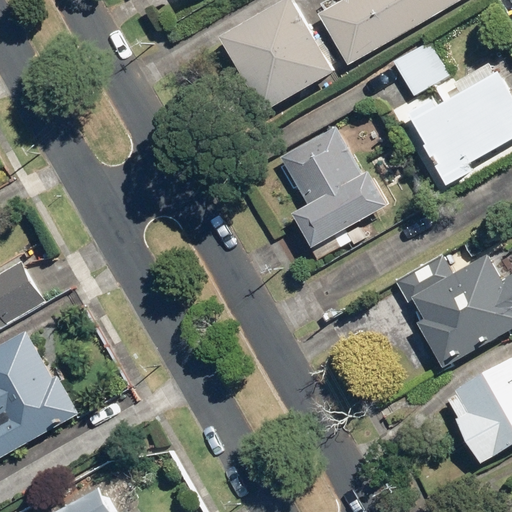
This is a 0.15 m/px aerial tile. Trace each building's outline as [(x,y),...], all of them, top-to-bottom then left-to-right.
[(342,75),(299,0),(297,0),(229,38),(272,114),(342,75)] [(352,0),(325,16),(355,68),(470,0),(352,0)] [(418,96),(453,76),(432,41),(397,61),(418,96)] [(438,102),(415,115),(434,147),(431,149),(455,189),(481,173),(477,167),(511,146),(511,86),(504,74),(443,110),(438,102)] [(395,208),(375,174),(368,178),(339,129),(286,160),(314,209),(300,217),(320,251),(395,208)] [(400,283),(450,371),(511,335),(511,247),(459,277),(447,256),(400,283)] [(0,334),(51,306),(25,259),(0,273),(0,334)] [(0,354),(0,459),(76,416),(31,337),(0,354)] [(463,422),(488,466),(511,452),(511,363),(462,392),(464,397),(456,402),(467,420),(463,422)] [(117,511),(106,492),(70,511),(117,511)]
